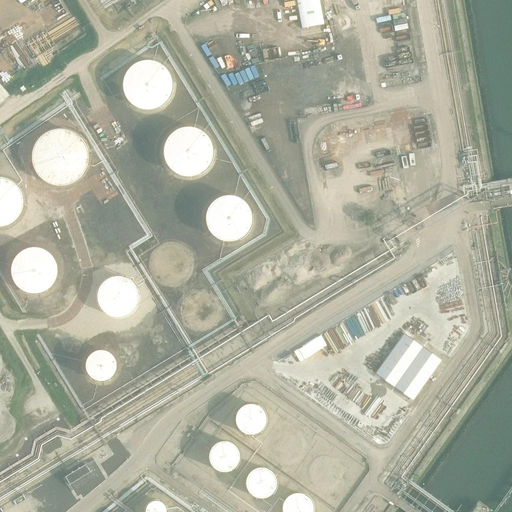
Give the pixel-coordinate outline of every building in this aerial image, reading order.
[(326,21),(321,0),(299,0),(304,25),(326,21)] [(169,90),(170,86),(169,81),(168,77),(166,74),(164,70),(161,67),(157,65),(153,64),(149,63),(145,63),(141,64),(137,65),(133,67),(130,70),(127,74),(126,77),(124,81),(124,86),(124,90),(126,94),(127,98),(130,101),(133,104),(137,106),(141,108),(145,108),(149,108),(153,108),(157,106),(161,104),(164,101),(166,98),(168,94),(169,90)] [(212,156),(212,152),(212,147),(210,143),(208,139),(205,136),(202,133),(198,131),(194,129),(190,128),(185,129),(181,130),(177,132),(173,134),(170,137),(167,141),(166,145),(165,150),(165,154),(166,159),(167,163),(170,166),(173,170),(177,172),(181,174),(185,175),(190,175),(194,175),(198,173),(202,171),(205,168),(208,165),(210,161),(212,156)] [(90,163),(91,158),(90,152),(89,147),(86,142),(83,138),(79,134),(74,132),(69,130),(64,129),(58,129),(53,131),(48,133),(44,136),(40,140),(37,145),(35,150),(34,155),(34,160),(35,166),(37,171),(40,175),(44,179),(48,182),(53,185),(58,186),(64,186),(69,185),(74,184),(79,181),(83,177),(86,173),(89,168),(90,163)] [(28,209),(29,204),(28,199),(27,195),(25,191),(22,187),(18,184),(14,182),(10,180),(5,180),(1,180),(0,180),(0,228),(1,228),(5,228),(10,228),(14,226),(18,224),(22,221),(25,217),(27,213),(28,209)] [(255,221),(256,217),(255,212),(254,207),(252,203),(249,200),(245,197),(241,194),(237,193),(232,192),(227,192),(223,193),(219,195),(215,198),(211,201),(209,205),(207,210),(206,214),(206,219),(207,224),(209,228),(212,232),(215,235),(219,238),(223,240),(227,241),(232,241),(237,241),(241,239),(245,237),(249,234),(252,230),(254,226),(255,221)] [(60,276),(61,272),(60,267),(59,263),(57,259),(54,255),(51,252),(47,250),(43,249),(38,248),(34,248),(29,249),(25,251),(21,254),(18,257),(16,261),(14,265),(13,269),(13,274),(14,278),(16,282),(18,286),(21,289),(25,292),(29,294),(33,295),(38,295),(42,295),(47,293),(51,291),(54,288),(57,284),(59,280),(60,276)] [(139,297),(139,296),(139,292),(138,288),(136,286),(134,282),(131,280),(127,278),(124,277),(119,276),(115,277),(112,278),(108,279),(106,282),(103,284),(101,288),(100,292),(99,296),(100,300),(100,303),(102,307),(105,310),(107,312),(110,314),(114,316),(118,316),(122,316),(126,315),(129,314),(132,311),(135,308),(137,304),(139,301),(139,297)] [(118,370),(118,367),(118,364),(117,361),(115,358),(113,356),(111,354),(108,352),(105,351),(102,351),(99,351),(96,351),(93,353),(91,355),(89,357),(87,359),(86,362),(85,365),(85,368),(86,371),(87,374),(89,377),(91,379),(93,381),(96,382),(99,383),(102,383),(105,383),(108,382),(111,380),(113,378),(115,376),(117,373),(118,370)] [(266,424),(266,421),(266,418),(265,415),(263,412),(262,410),(259,408),(257,407),(254,406),(251,405),(248,406),(245,406),(243,407),(240,409),(238,411),(237,414),(236,416),(235,419),(235,422),(236,425),(237,428),(238,430),(240,432),(243,434),(245,435),(248,436),(251,436),(254,436),(257,435),(259,433),(262,431),(263,429),(265,427),(266,424)] [(298,459),(300,433),(278,431),(276,458),(298,459)] [(46,456),(64,446),(60,440),(43,450),(46,456)] [(238,460),(238,457),(238,454),(237,452),(236,449),(234,447),(232,445),(230,444),(227,443),(224,442),(221,442),(219,443),(216,444),(214,446),(212,448),(210,450),(209,453),(209,456),(209,458),(209,461),(210,464),(212,466),(214,468),(216,470),(218,471),(221,472),(224,472),(227,471),(229,471),(232,469),(234,467),(236,465),(237,463),(238,460)] [(341,480),(331,455),(309,464),(319,489),(341,480)] [(276,486),(276,483),(276,481),(275,478),(273,475),(272,473),(270,471),(267,470),(264,469),(262,468),(259,469),(256,469),(253,470),(251,472),(249,474),(247,477),(246,479),(246,482),(246,485),(246,488),(248,490),(249,493),(251,495),(253,496),(256,498),(259,498),(262,498),(264,498),(267,497),(270,496),(272,494),(273,492),(275,489),(276,486)] [(311,511),(312,510),(312,507),(311,504),(309,502),(308,499),(306,497),(303,496),(300,495),(298,495),(295,495),(292,495),(289,497),(287,498),(285,500),(283,503),(282,505),(282,508),(282,511),(311,511)] [(165,511),(166,511),(165,508),(164,506),(163,504),(160,502),(158,501),(155,501),(152,501),(150,503),(148,504),(147,507),(146,509),(145,511),(165,511)]
